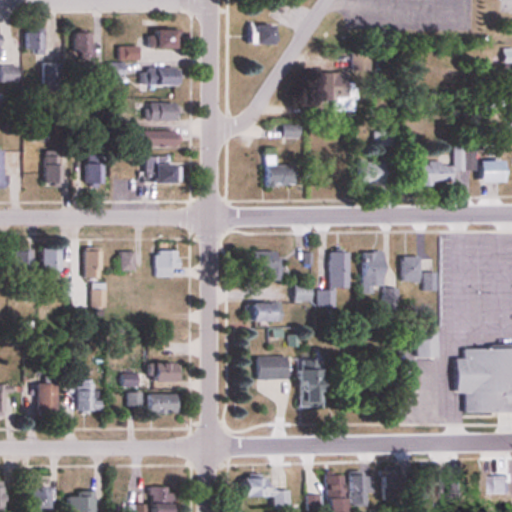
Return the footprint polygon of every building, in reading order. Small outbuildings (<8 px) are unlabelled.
[(270,46),(270,26),(246,26),(246,46),(270,46)] [(149,50),(177,50),(177,31),(149,31),(149,50)] [(28,33),(28,51),(41,51),(41,33),(28,33)] [(70,62),(91,62),(91,34),(70,34),(70,62)] [(511,47),(498,48),(498,68),(511,67),(511,47)] [(353,112),(353,81),(367,81),(367,53),(347,52),(346,74),(314,73),(313,101),(330,102),(329,112),(353,112)] [(59,63),(40,63),(40,93),(59,93),(59,63)] [(106,64),(106,78),(120,78),(120,64),(106,64)] [(0,82),(16,83),(16,66),(0,65),(0,82)] [(137,85),(175,85),(175,69),(137,69),(137,85)] [(144,103),(144,120),(174,120),(174,103),(144,103)] [(280,138),(296,137),(295,125),(279,126),(280,138)] [(174,131),(138,131),(138,146),(174,146),(174,131)] [(389,132),(369,132),(369,146),(389,146),(389,132)] [(450,147),(450,164),(416,164),(416,186),(447,186),(447,170),(459,170),(459,147),(450,147)] [(58,186),(58,151),(42,151),(42,186),(58,186)] [(142,156),(142,185),(171,185),(171,156),(142,156)] [(273,165),(273,156),(262,156),(262,187),(292,187),(292,165),(273,165)] [(378,186),(378,161),(353,161),(353,186),(378,186)] [(83,187),(100,187),(100,164),(83,164),(83,187)] [(476,180),(498,180),(498,164),(476,164),(476,180)] [(58,278),(58,248),(39,248),(39,278),(58,278)] [(152,278),(174,278),(174,251),(152,251),(152,278)] [(28,252),(10,252),(10,279),(28,279),(28,252)] [(97,279),(97,252),(81,252),(81,279),(97,279)] [(131,252),(117,252),(117,271),(131,271),(131,252)] [(358,291),(377,291),(377,252),(358,252),(358,291)] [(276,281),(276,253),(247,253),(247,272),(265,272),(265,281),(276,281)] [(344,253),(324,253),(324,289),(344,289),(344,253)] [(413,281),(413,257),(396,257),(396,281),(413,281)] [(58,297),(69,297),(69,283),(58,283),(58,297)] [(88,309),(103,309),(103,283),(88,283),(88,309)] [(290,302),(306,302),(306,284),(290,284),(290,302)] [(330,307),(330,292),(314,292),(314,307),(330,307)] [(277,304),(245,304),(245,323),(277,323),(277,304)] [(432,330),(412,330),(412,358),(432,358),(432,330)] [(511,349),(459,349),(459,359),(450,359),(450,395),(460,395),(460,414),(511,413),(511,349)] [(282,358),(251,358),(251,380),(282,380),(282,358)] [(177,383),(177,365),(149,365),(149,383),(177,383)] [(292,409),(315,409),(315,371),(292,371),(292,409)] [(92,381),(75,381),(75,412),(100,412),(100,401),(92,401),(92,381)] [(54,384),(34,384),(34,417),(54,417),(54,384)] [(1,401),(11,400),(10,386),(0,386),(0,418),(2,418),(1,401)] [(178,416),(178,395),(144,395),(144,416),(178,416)] [(426,497),(426,468),(411,468),(411,497),(426,497)] [(441,498),(460,498),(460,469),(441,469),(441,498)] [(375,470),(375,501),(394,501),(394,470),(375,470)] [(337,511),(337,475),(319,475),(318,511),(337,511)] [(360,494),(366,494),(366,475),(344,475),(344,506),(360,506),(360,494)] [(267,509),(284,509),(284,490),(260,490),(260,478),(237,478),(237,497),(267,497),(267,509)] [(506,478),(487,478),(487,494),(506,494),(506,478)] [(45,486),(23,486),(23,509),(45,509),(45,486)] [(164,511),(164,502),(163,502),(163,487),(145,487),(146,504),(126,504),(125,511),(164,511)] [(90,511),(90,494),(64,494),(63,511),(90,511)]
